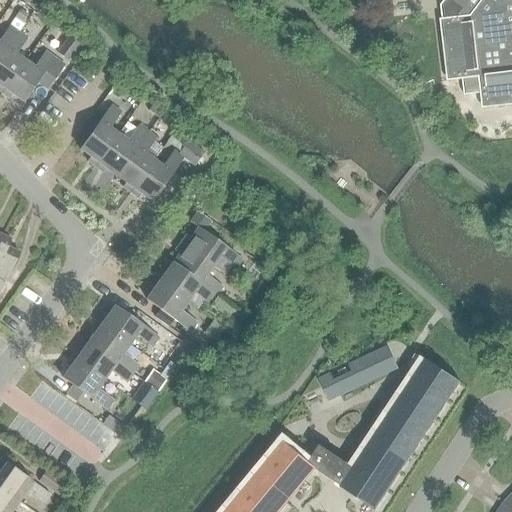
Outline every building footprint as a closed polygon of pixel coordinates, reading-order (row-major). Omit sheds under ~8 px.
[(511,0),(444,0),(441,9),(441,19),(445,50),(442,50),(443,51),(445,51),(448,81),(461,80),(463,95),(479,94),(481,107),(511,103),(511,105),(511,0)] [(0,39),(0,56),(17,33),(9,27),(0,39)] [(0,93),(23,61),(14,55),(25,39),(17,33),(0,56),(0,93)] [(65,64),(77,48),(66,39),(54,56),(65,64)] [(23,61),(0,93),(0,94),(7,99),(10,95),(21,103),(36,83),(46,90),(63,66),(44,53),(33,68),(23,61)] [(94,168),(117,136),(108,129),(119,113),(110,107),(79,151),(90,158),(86,163),(94,168)] [(127,142),(117,136),(94,168),(101,173),(104,169),(115,176),(146,132),(138,126),(127,142)] [(122,188),(129,194),(153,161),(143,154),(155,138),(146,132),(115,176),(125,184),(122,188)] [(177,155),(193,166),(203,152),(187,141),(177,155)] [(153,161),(129,194),(136,199),(139,194),(150,202),(182,158),(173,152),(162,167),(153,161)] [(196,213),(189,223),(197,229),(203,233),(210,223),(196,213)] [(179,243),(212,267),(218,258),(234,269),(241,260),(203,233),(197,229),(189,240),(184,236),(179,243)] [(1,236),(0,238),(0,291),(4,282),(18,254),(6,248),(10,241),(1,236)] [(205,277),(212,267),(179,243),(174,251),(178,254),(171,265),(215,296),(221,288),(205,277)] [(159,272),(153,279),(186,303),(193,293),(209,305),(215,296),(171,265),(163,275),(159,272)] [(238,286),(244,290),(246,291),(253,280),(252,280),(246,275),(238,286)] [(186,303),(153,279),(148,286),(153,289),(145,300),(158,310),(173,321),(189,332),(195,323),(180,312),(186,303)] [(95,322),(128,346),(135,336),(151,348),(157,339),(155,337),(145,330),(113,307),(105,318),(101,315),(95,322)] [(158,310),(152,318),(167,329),(173,321),(158,310)] [(138,353),(128,346),(95,322),(90,329),(95,333),(87,343),(131,375),(138,366),(131,362),(138,353)] [(150,323),(145,330),(155,337),(160,329),(150,323)] [(75,350),(70,357),(103,381),(110,372),(125,383),(131,375),(87,343),(80,353),(75,350)] [(330,374),(329,374),(340,396),(397,369),(387,347),(348,366),(351,373),(333,381),(330,374)] [(103,381),(70,357),(65,364),(69,368),(61,379),(71,386),(82,393),(106,410),(112,402),(96,390),(103,381)] [(283,442),(225,511),(279,511),(315,469),(329,479),(340,487),(340,488),(374,511),(387,492),(389,489),(399,474),(403,468),(411,456),(417,447),(423,437),(431,425),(435,419),(445,404),(447,401),(459,383),(425,360),(353,468),(348,465),(319,445),(311,458),(307,463),(283,442)] [(165,381),(175,367),(170,364),(168,363),(162,371),(159,376),(151,371),(143,383),(157,393),(165,381)] [(71,386),(65,395),(75,402),(82,393),(71,386)] [(123,429),(114,422),(108,430),(118,437),(123,429)] [(0,490),(18,502),(26,491),(43,504),(49,496),(31,482),(30,483),(5,464),(0,470),(0,490)] [(36,482),(56,497),(64,486),(44,472),(36,482)] [(0,511),(10,511),(18,502),(0,490),(0,511)] [(503,504),(511,511),(511,494),(503,504)]
